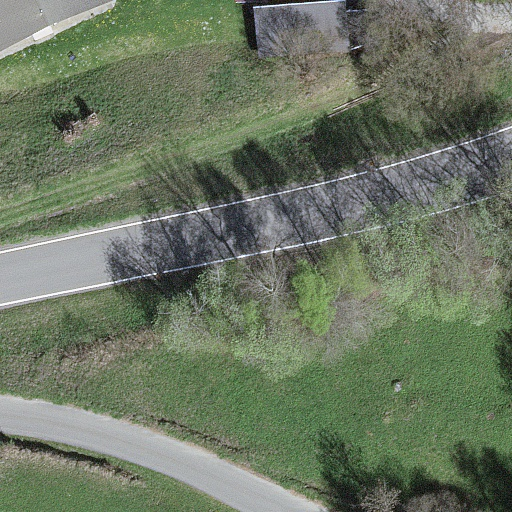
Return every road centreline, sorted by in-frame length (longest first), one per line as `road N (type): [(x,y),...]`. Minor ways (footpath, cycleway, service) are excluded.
road 1 (tertiary): [(511,159),(358,205),(0,280)]
road 2 (track): [(0,412),(26,414),(265,511)]
